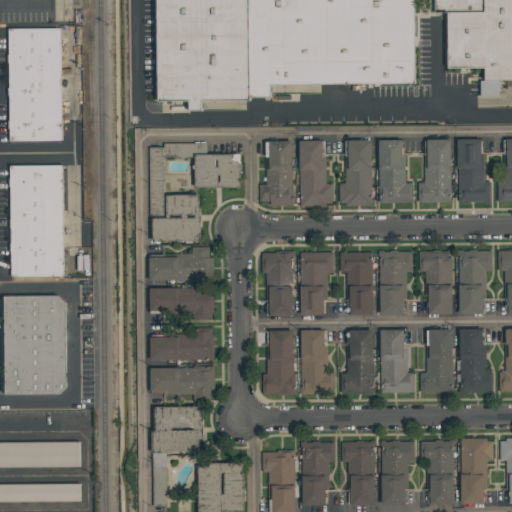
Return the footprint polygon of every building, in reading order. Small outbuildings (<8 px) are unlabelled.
[(154,0),(248,0),(249,89),(250,103),(155,105),(154,0)] [(248,0),(347,0),(348,88),(249,89),(248,0)] [(347,0),(482,0),(482,15),(347,17),(347,0)] [(482,0),(511,0),(511,97),(483,98),(482,0)] [(8,30),(59,29),(61,140),(9,141),(8,30)] [(400,138),(401,183),(411,182),(412,203),(377,204),(376,138),(400,138)] [(481,138),(482,182),(489,182),(489,201),(485,201),(485,202),(459,203),(458,138),(481,138)] [(511,201),(495,201),(495,181),(504,180),(503,139),(511,138),(511,201)] [(323,140),(324,183),(325,183),(331,183),(331,202),(327,202),(327,203),(327,204),(325,204),(301,204),(300,140),(300,139),(323,139),(323,140)] [(208,140),(208,154),(240,153),(240,187),(195,188),(194,154),(164,155),(165,195),(199,195),(200,238),(152,239),(151,145),(165,145),(165,141),(208,140)] [(448,203),(416,203),(416,183),(424,183),(424,141),(447,140),(448,203)] [(291,184),(292,204),(268,205),(268,201),(259,201),(258,184),(265,184),(265,141),(289,141),(290,184),(291,184)] [(370,141),(371,205),(347,205),(347,201),(338,201),(338,184),(345,184),(344,141),(370,141)] [(9,168),(61,167),(62,276),(11,277),(9,168)] [(207,247),(207,258),(211,258),(211,280),(151,281),(151,255),(191,255),(191,248),(207,247)] [(450,312),(424,312),(424,270),(417,270),(416,251),(449,250),(450,312)] [(371,314),(347,314),(347,272),(340,272),(339,253),(371,252),(371,314)] [(405,273),(406,300),(401,300),(401,314),(379,315),(378,253),(410,252),(411,273),(405,273)] [(511,252),(511,312),(505,313),(504,270),(497,270),(497,252),(511,252)] [(481,313),(458,313),(457,287),(460,287),(459,253),(491,253),(491,271),(484,272),(484,293),(481,293),(481,313)] [(292,254),(292,275),(291,275),(291,316),(268,316),(267,275),(260,275),(260,256),(275,256),(275,254),(292,254)] [(324,274),(325,315),(300,315),(299,254),(332,254),(332,274),(324,274)] [(212,287),(213,315),(209,315),(209,320),(189,320),(189,313),(150,314),(149,290),(177,289),(177,287),(212,287)] [(60,395),(6,396),(4,298),(61,297),(68,303),(69,385),(60,395)] [(491,391),(460,392),(459,329),(483,328),(484,371),(491,371),(491,391)] [(410,393),(379,393),(378,330),(402,330),(403,372),(410,372),(410,393)] [(511,330),(511,392),(499,393),(498,373),(505,373),(504,331),(511,330)] [(292,331),(293,393),(261,393),(260,378),(267,378),(267,332),(292,331)] [(331,394),(300,395),(299,332),(323,331),(324,374),(331,374),(331,394)] [(371,393),(341,394),(340,373),(348,373),(347,332),(370,331),(371,393)] [(152,338),(180,337),(180,333),(212,332),(212,338),(214,338),(214,360),(153,361),(152,338)] [(448,332),(449,393),(418,394),(418,373),(424,373),(424,332),(448,332)] [(208,397),(192,398),(192,394),(151,394),(151,368),(211,367),(212,390),(208,390),(208,397)] [(201,408),(201,443),(198,443),(198,454),(165,454),(166,505),(151,505),(150,431),(154,431),(153,408),(201,408)] [(485,440),(485,444),(491,444),(491,463),(485,463),(486,490),(482,490),(482,505),(459,505),(458,441),(485,440)] [(511,440),(511,502),(506,502),(506,461),(499,461),(499,443),(505,442),(505,441),(511,440)] [(323,490),(323,507),(302,507),(301,442),(333,441),(334,461),(327,461),(327,490),(323,490)] [(373,506),(348,506),(348,461),(341,461),(340,442),(372,441),(373,506)] [(450,441),(451,504),(426,504),(426,462),(419,462),(419,441),(450,441)] [(404,507),(380,507),(379,442),(413,442),(413,463),(407,463),(407,490),(403,490),(404,507)] [(0,444),(78,444),(78,469),(0,469),(0,486),(79,486),(79,504),(0,504),(0,444)] [(293,452),(293,511),(267,511),(267,472),(261,472),(261,453),(293,452)] [(240,464),(240,511),(197,511),(197,467),(208,467),(208,465),(240,464)]
